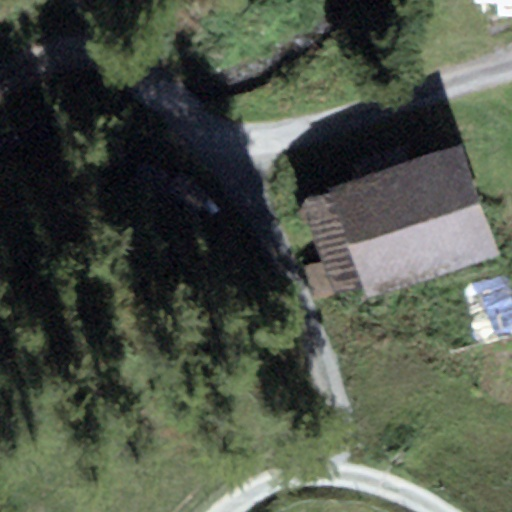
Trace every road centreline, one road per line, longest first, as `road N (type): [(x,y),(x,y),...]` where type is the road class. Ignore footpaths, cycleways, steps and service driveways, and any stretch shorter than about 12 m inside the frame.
road 1 (track): [(335,472),(337,415),(272,211),(238,138)]
road 2 (track): [(238,138),(185,121),(150,76),(121,55),(63,54),(0,81)]
